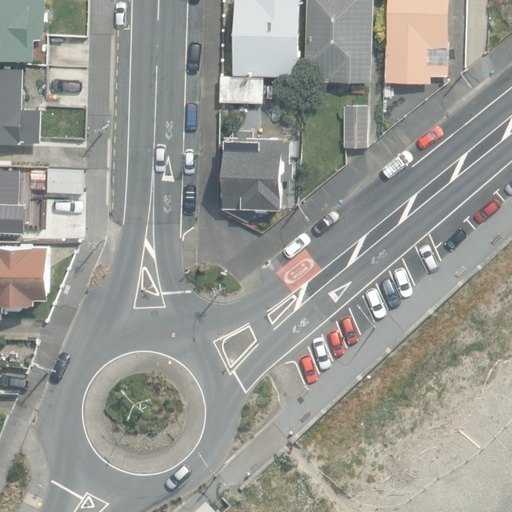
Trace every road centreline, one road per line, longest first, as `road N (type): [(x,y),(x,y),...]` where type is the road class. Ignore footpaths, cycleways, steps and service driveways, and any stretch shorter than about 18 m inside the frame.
road 1 (secondary): [(511,126),(210,367)]
road 2 (residential): [(164,0),(143,337)]
road 3 (secondary): [(210,367),(224,416),(203,462),(158,484),(108,471)]
road 4 (secondary): [(108,471),(90,454),(76,405),(96,361),(143,337)]
